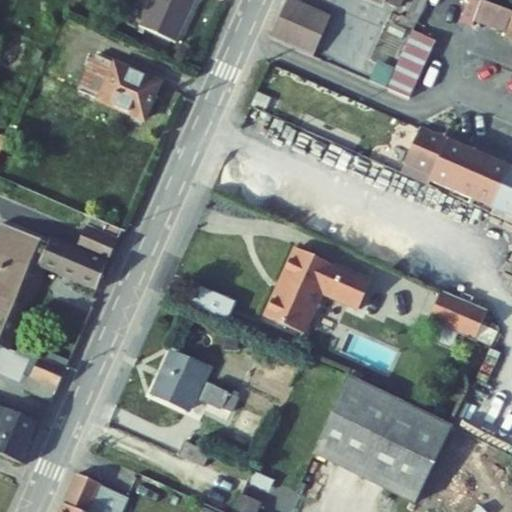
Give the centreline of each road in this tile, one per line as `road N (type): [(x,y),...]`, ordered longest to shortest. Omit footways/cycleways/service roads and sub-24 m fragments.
road 1 (tertiary): [(243,31),(31,511)]
road 2 (residential): [(243,31),(409,106),(452,86)]
